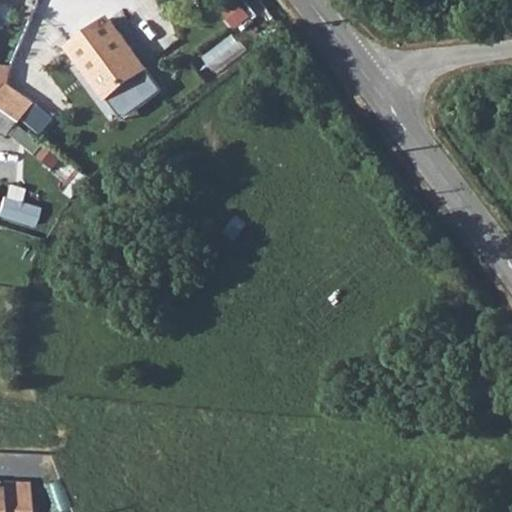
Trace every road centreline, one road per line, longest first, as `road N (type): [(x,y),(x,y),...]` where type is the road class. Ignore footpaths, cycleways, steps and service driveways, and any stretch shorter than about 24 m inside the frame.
road 1 (tertiary): [(511,269),(374,90)]
road 2 (unclassified): [(374,90),(430,59),(511,49)]
